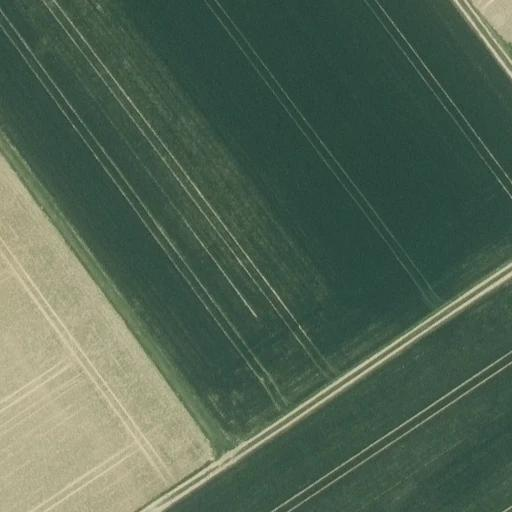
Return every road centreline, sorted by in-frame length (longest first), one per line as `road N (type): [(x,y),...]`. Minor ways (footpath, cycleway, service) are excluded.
road 1 (track): [(150,511),(511,266)]
road 2 (track): [(234,456),(0,136)]
